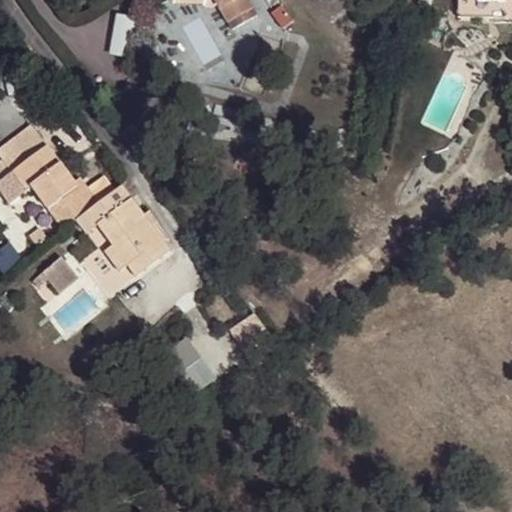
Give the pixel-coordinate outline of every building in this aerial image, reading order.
[(215,0),(218,4),(233,30),(258,16),(248,0),(215,0)] [(281,6),(272,13),(284,28),(293,21),(281,6)] [(424,39),(427,30),(418,27),(415,36),(424,39)] [(121,118),(141,117),(140,99),(120,100),(121,117),(121,118)] [(30,140),(40,153),(53,144),(37,123),(24,132),(30,140)] [(13,153),(23,166),(40,153),(30,140),(13,153)] [(53,144),(40,153),(23,166),(18,169),(30,188),(34,185),(66,228),(80,217),(84,213),(73,199),(71,195),(84,186),(79,179),(53,144)] [(0,182),(18,169),(8,156),(0,162),(0,182)] [(18,169),(0,182),(13,200),(30,188),(18,169)] [(83,177),(79,179),(84,186),(71,195),(73,199),(90,187),(83,177)] [(73,199),(84,213),(106,198),(95,183),(90,187),(73,199)] [(84,213),(80,217),(91,231),(102,222),(116,243),(109,248),(123,270),(132,263),(139,274),(174,249),(126,183),(106,198),(84,213)] [(67,253),(38,275),(43,282),(52,276),(62,289),(83,274),(67,253)]
